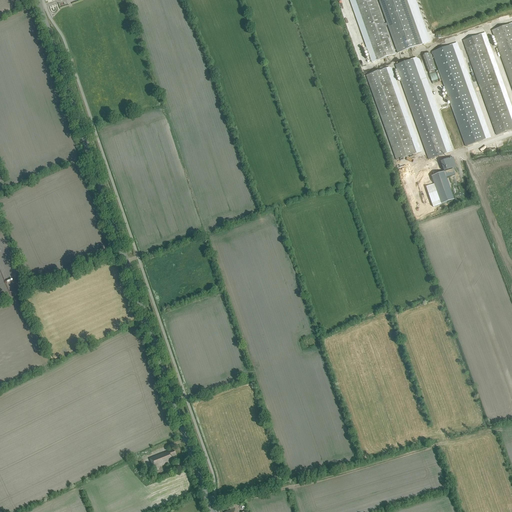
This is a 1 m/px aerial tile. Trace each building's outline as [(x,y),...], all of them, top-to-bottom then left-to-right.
[(337,0),(361,67),(374,62),(352,0),(337,0)] [(395,55),(375,0),(355,0),(377,61),(395,55)] [(406,0),(379,0),(398,53),(422,45),(406,0)] [(511,25),(511,24),(492,31),(511,86),(511,25)] [(511,130),(511,122),(481,35),(463,41),(480,87),(475,88),(477,92),(481,91),(497,136),(511,130)] [(432,55),(433,55),(448,98),(444,99),(446,103),(450,102),(466,147),(486,140),(452,45),(432,52),(433,53),(432,53),(432,55)] [(426,73),(436,70),(430,53),(424,55),(421,59),(426,73)] [(429,160),(446,153),(413,59),(396,66),(429,160)] [(367,77),(397,162),(416,154),(386,70),(367,77)] [(499,136),(483,141),(485,149),(502,143),(499,136)] [(440,162),(444,172),(456,167),(453,158),(440,162)] [(176,455),(174,451),(169,453),(168,451),(150,458),(153,468),(154,468),(156,474),(162,472),(160,466),(172,462),(172,461),(175,460),(173,456),(176,455)]
